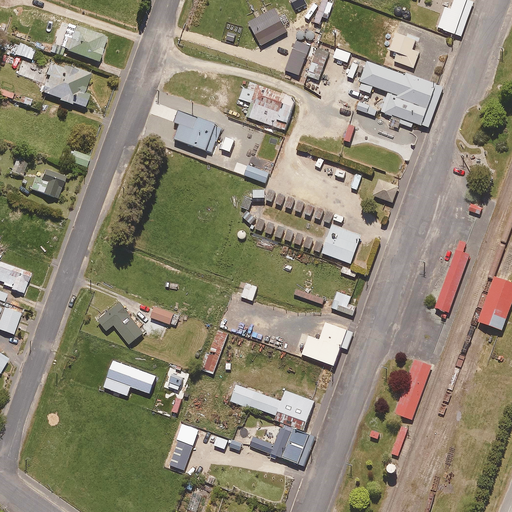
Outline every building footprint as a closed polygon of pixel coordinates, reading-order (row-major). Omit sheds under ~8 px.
[(473,0),(452,0),(450,7),(445,5),(438,26),(461,34),(473,0)] [(108,37),(63,21),(58,35),(68,39),(65,50),(100,61),(108,37)] [(417,40),(397,33),(391,50),(398,53),(395,61),(415,68),(421,53),(414,50),(417,40)] [(66,47),(55,42),(51,51),(62,56),(66,47)] [(19,47),(10,43),(5,52),(15,56),(19,47)] [(330,54),(318,49),(308,76),(320,80),(330,54)] [(349,60),(351,54),(337,49),(335,55),(349,60)] [(444,85),(367,59),(360,79),(362,80),(359,87),(370,91),(372,84),(388,89),(380,111),(392,115),(388,125),(399,128),(401,123),(412,127),(413,122),(429,128),(444,85)] [(360,65),(353,63),(348,77),(355,79),(360,65)] [(66,68),(53,64),(44,92),(61,98),(60,100),(85,108),(90,94),(85,93),(91,73),(67,65),(66,68)] [(291,94),(249,80),(247,87),(242,85),(238,98),(250,102),(245,115),(284,128),(294,100),(291,94)] [(0,88),(0,95),(13,100),(15,93),(0,88)] [(32,99),(18,95),(16,101),(31,106),(32,99)] [(372,106),(360,102),(357,110),(368,114),(372,106)] [(215,121),(177,107),(172,121),(178,122),(173,137),(211,150),(215,140),(216,140),(221,126),(214,124),(215,121)] [(356,127),(350,125),(345,141),(351,143),(356,127)] [(257,157),(269,161),(265,171),(249,165),(245,176),(267,183),(283,139),(266,133),(257,157)] [(91,157),(72,150),(68,160),(87,167),(91,157)] [(27,167),(16,162),(12,172),(23,177),(27,167)] [(66,177),(46,170),(45,174),(38,172),(32,189),(58,199),(66,177)] [(488,191),(494,180),(485,176),(480,187),(488,191)] [(401,187),(381,180),(375,196),(395,203),(401,187)] [(287,196),(280,194),(277,203),(283,205),(287,196)] [(254,200),(247,197),(243,207),(250,210),(254,200)] [(306,203),(299,201),(296,210),(302,213),(306,203)] [(469,201),(466,210),(480,215),(483,206),(469,201)] [(315,207),(308,204),(305,214),(311,216),(315,207)] [(324,210),(318,208),(316,219),(321,220),(324,210)] [(257,219),(249,211),(243,216),(251,224),(257,219)] [(343,215),(336,212),(332,221),(339,224),(343,215)] [(266,221),(260,219),(257,230),(263,232),(266,221)] [(276,225),(270,222),(266,232),(272,235),(276,225)] [(362,234),(332,223),(321,252),(351,263),(362,234)] [(286,228),(279,225),(276,235),(282,237),(286,228)] [(295,231),(288,229),(284,238),(291,241),(295,231)] [(305,235),(298,233),(295,243),(302,245),(305,235)] [(314,240),(307,237),(304,246),(310,249),(314,240)] [(448,311),(469,253),(462,251),(466,240),(459,238),(434,306),(448,311)] [(31,273),(0,261),(0,280),(4,282),(3,286),(24,293),(31,273)] [(358,272),(344,267),(342,272),(356,278),(358,272)] [(511,308),(511,283),(496,278),(479,323),(503,332),(511,308)] [(326,299),(297,289),(295,294),(324,304),(326,299)] [(352,297),(339,292),(333,308),(354,316),(357,308),(349,305),(352,297)] [(145,333),(121,303),(99,320),(108,331),(115,325),(131,344),(145,333)] [(175,314),(156,307),(152,318),(171,324),(175,314)] [(21,314),(5,308),(0,321),(0,329),(14,334),(21,314)] [(354,332),(327,323),(321,340),(310,336),(304,354),(336,366),(343,347),(348,349),(354,332)] [(229,334),(219,330),(210,355),(208,354),(203,370),(215,374),(229,334)] [(288,336),(281,334),(277,347),(284,349),(288,336)] [(300,340),(291,338),(287,351),(296,354),(300,340)] [(9,359),(0,353),(0,373),(0,374),(9,359)] [(431,364),(414,358),(395,412),(412,418),(431,364)] [(281,400),(236,383),(229,400),(249,407),(248,409),(281,422),(303,430),(314,400),(285,389),(281,400)] [(303,430),(281,422),(274,443),(251,435),(248,445),(303,466),(315,434),(303,430)] [(408,429),(401,427),(392,454),(398,456),(408,429)] [(371,429),(368,437),(378,441),(381,433),(371,429)] [(233,438),(229,448),(242,453),(246,443),(233,438)] [(388,474),(390,474),(392,474),(394,473),(396,472),(397,470),(397,468),(397,467),(396,465),(395,463),(393,463),(391,462),(389,463),(388,463),(386,465),(385,466),(385,468),(385,470),(386,472),(388,474)] [(195,481),(187,479),(185,487),(192,489),(195,481)]
